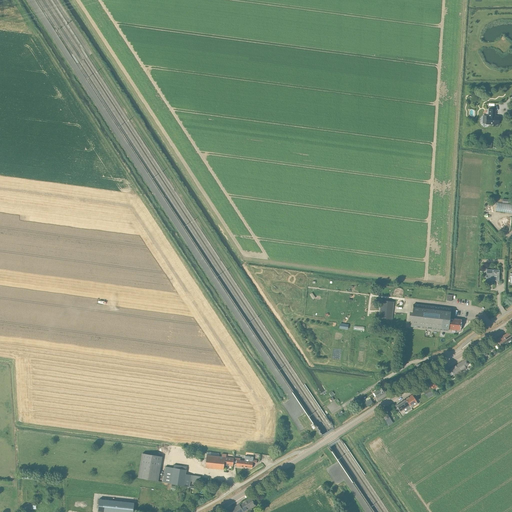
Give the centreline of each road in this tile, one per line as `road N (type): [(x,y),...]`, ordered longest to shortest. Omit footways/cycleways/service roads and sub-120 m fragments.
road 1 (track): [(90,54),(328,408)]
road 2 (secondary): [(305,453),(455,356)]
road 3 (track): [(375,412),(374,425),(347,443),(393,511)]
road 4 (residential): [(194,511),(305,453)]
